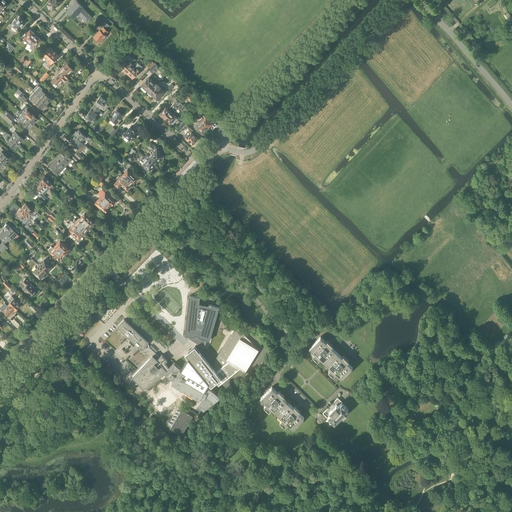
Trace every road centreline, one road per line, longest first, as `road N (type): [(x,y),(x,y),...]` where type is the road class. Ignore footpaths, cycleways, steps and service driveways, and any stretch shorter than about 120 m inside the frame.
road 1 (residential): [(391,0),(260,144),(244,152),(216,143)]
road 2 (tertiary): [(0,373),(147,217)]
road 3 (tertiary): [(216,143),(350,0)]
road 4 (residential): [(281,330),(244,288),(147,217)]
road 5 (residential): [(0,204),(98,70)]
road 6 (residential): [(511,105),(422,0)]
road 7 (residential): [(198,162),(98,70)]
